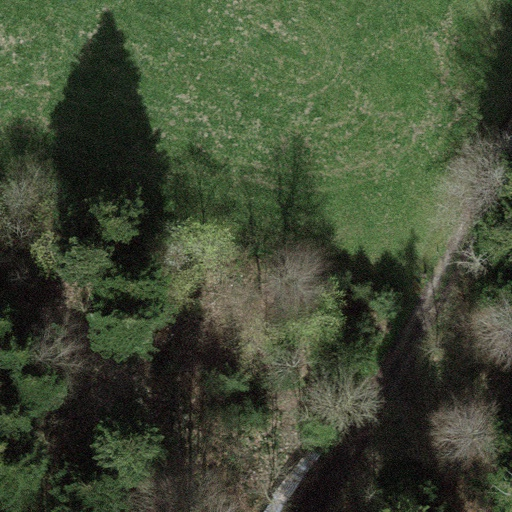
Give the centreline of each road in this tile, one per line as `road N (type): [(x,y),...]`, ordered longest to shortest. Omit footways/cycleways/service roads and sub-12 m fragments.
road 1 (track): [(305,511),(444,240)]
road 2 (track): [(511,115),(444,240)]
